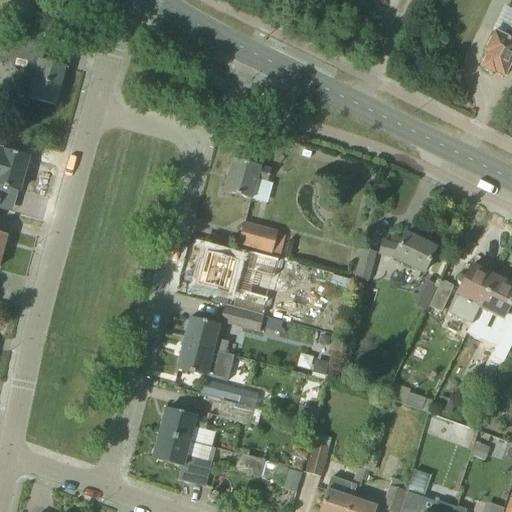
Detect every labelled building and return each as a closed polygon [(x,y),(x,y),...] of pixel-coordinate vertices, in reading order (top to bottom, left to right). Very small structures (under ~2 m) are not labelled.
[(511,11),(502,7),(490,32),(493,33),(483,53),(486,54),(479,68),(492,75),(493,73),(502,78),(511,60),(511,11)] [(9,38),(0,42),(0,62),(7,59),(14,55),(27,59),(31,43),(9,38)] [(63,68),(33,60),(29,73),(18,70),(11,95),(53,106),(63,68)] [(277,140),(281,131),(267,124),(263,133),(277,140)] [(0,187),(17,192),(26,158),(7,152),(0,150),(0,187)] [(269,172),(232,160),(222,192),(250,201),(257,180),(266,183),(269,172)] [(284,236),(243,225),(238,243),(279,255),(284,236)] [(425,267),(434,249),(404,234),(397,246),(382,242),(379,251),(379,254),(392,258),(391,259),(422,273),(425,267)] [(353,278),(367,282),(375,253),(361,249),(353,278)] [(234,261),(206,253),(197,284),(226,292),(230,275),(246,279),(250,266),(234,261)] [(262,283),(258,298),(251,297),(231,291),(227,307),(262,317),(262,316),(274,320),(275,319),(290,323),(292,316),(276,312),(281,295),(286,297),(294,266),(285,264),(282,275),(278,273),(281,260),(261,254),(261,257),(256,255),(253,266),(269,270),(267,277),(264,276),(262,283)] [(454,297),(446,315),(469,326),(470,323),(493,278),(470,266),(461,284),(454,297)] [(511,341),(511,315),(505,312),(507,307),(511,297),(511,286),(493,278),(470,323),(465,333),(476,338),(488,313),(506,323),(490,357),(502,363),(509,347),(511,341)] [(427,307),(440,313),(453,286),(440,280),(433,295),(433,296),(427,307)] [(258,332),(262,318),(223,307),(218,322),(258,332)] [(182,344),(221,354),(224,355),(227,343),(214,339),(218,326),(188,318),(182,344)] [(182,344),(175,369),(205,377),(206,372),(216,375),(221,354),(182,344)] [(249,408),(253,394),(203,381),(200,393),(222,398),(222,401),(249,408)] [(260,411),(249,408),(222,401),(217,418),(249,426),(249,424),(257,426),(260,411)] [(158,435),(188,442),(188,443),(210,449),(214,434),(204,431),(207,420),(194,417),(164,409),(158,435)] [(423,428),(444,434),(448,420),(427,414),(423,428)] [(158,435),(151,460),(180,467),(176,481),(204,488),(209,469),(210,463),(214,450),(210,449),(188,443),(188,442),(158,435)] [(329,438),(314,435),(304,474),(319,477),(329,438)] [(480,459),(483,448),(473,445),(469,455),(480,459)] [(354,474),(351,484),(351,485),(355,486),(358,488),(360,481),(368,484),(379,452),(366,448),(362,460),(367,462),(362,477),(354,474)] [(259,478),(263,460),(238,454),(233,472),(259,478)] [(354,474),(362,477),(367,462),(362,460),(359,459),(354,474)] [(281,486),(294,490),(300,473),(287,468),(281,486)] [(397,511),(416,511),(429,476),(412,470),(408,484),(397,511)] [(345,511),(350,499),(353,491),(355,486),(351,485),(351,484),(330,477),(325,490),(317,511),(345,511)] [(397,511),(408,484),(392,478),(380,510),(385,511),(397,511)] [(345,511),(373,511),(375,507),(350,499),(345,511)] [(445,511),(447,506),(448,504),(440,502),(436,500),(432,511),(445,511)]
